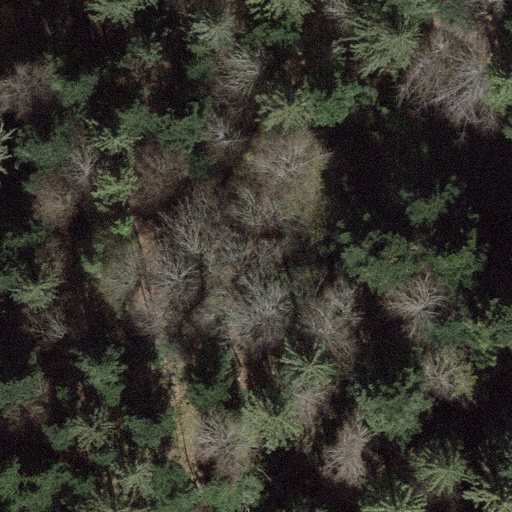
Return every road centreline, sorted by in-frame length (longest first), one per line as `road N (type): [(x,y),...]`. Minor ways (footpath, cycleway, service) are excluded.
road 1 (track): [(482,0),(451,249),(307,506)]
road 2 (track): [(300,511),(511,344)]
